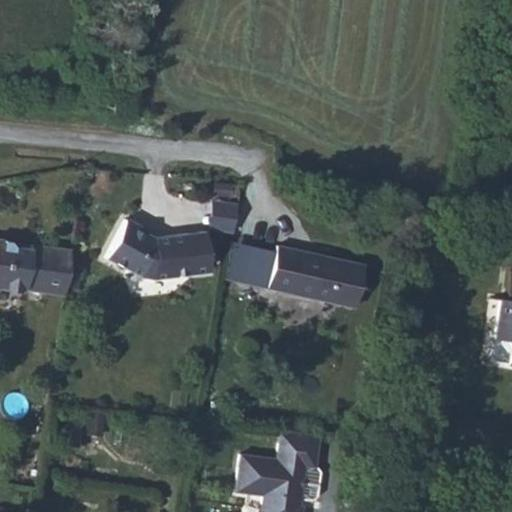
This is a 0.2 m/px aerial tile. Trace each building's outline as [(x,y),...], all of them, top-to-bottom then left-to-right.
[(232,203),(211,200),(207,229),(228,232),(232,203)] [(124,219),(104,257),(139,276),(151,278),(207,270),(200,234),(152,237),(142,234),(132,229),(134,224),(124,219)] [(23,288),(62,294),(69,250),(27,244),(25,252),(10,250),(7,240),(0,239),(0,288),(6,294),(22,295),(23,288)] [(352,308),(362,265),(275,245),(265,288),(352,308)] [(511,300),(499,299),(493,338),(494,338),(510,341),(507,362),(507,363),(511,364),(511,300)] [(510,341),(494,338),(491,356),(495,361),(507,362),(510,341)] [(100,434),(103,413),(88,411),(85,432),(100,434)] [(316,434),(278,429),(277,443),(314,448),(316,434)] [(314,448),(277,443),(275,458),(238,454),(233,491),(261,494),(258,511),(298,511),(300,506),(296,506),(293,505),(294,499),(297,499),(302,465),(312,466),(314,448)] [(226,481),(227,469),(196,464),(194,477),(226,481)]
